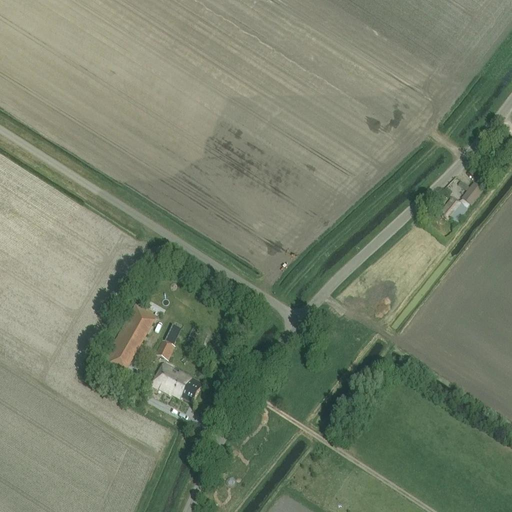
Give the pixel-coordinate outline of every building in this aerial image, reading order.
[(489,169),(494,172),(498,167),(493,164),(489,169)] [(459,187),(467,193),(470,189),(462,184),(459,187)] [(457,226),(468,212),(484,192),(476,186),(460,205),(454,200),(442,214),(445,216),(442,219),(449,224),(451,221),(457,226)] [(157,319),(135,306),(101,368),(123,380),(157,319)] [(173,328),(157,357),(171,365),(187,335),(173,328)] [(190,336),(187,341),(200,348),(203,343),(190,336)] [(174,397),(183,402),(184,400),(194,405),(204,386),(165,365),(153,387),(174,398),(174,397)]
